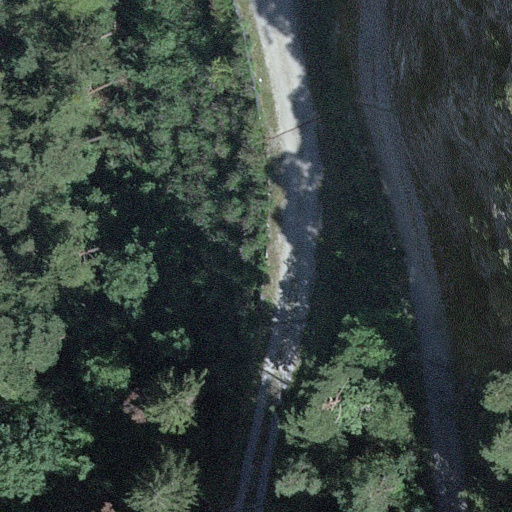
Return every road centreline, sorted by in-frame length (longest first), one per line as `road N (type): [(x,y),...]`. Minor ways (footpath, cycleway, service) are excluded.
road 1 (track): [(372,0),(381,140),(439,343),(449,511)]
road 2 (track): [(246,511),(287,297),(290,127),(273,0)]
